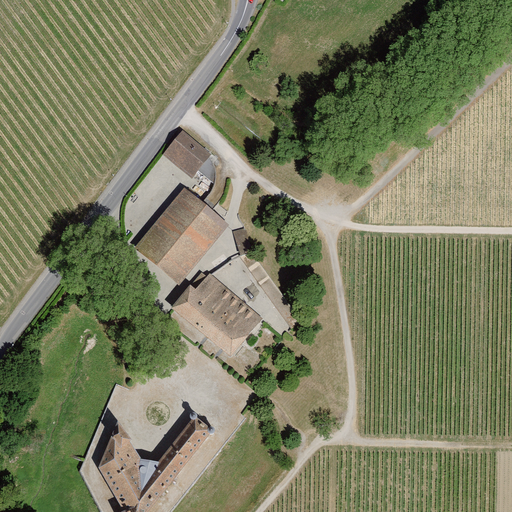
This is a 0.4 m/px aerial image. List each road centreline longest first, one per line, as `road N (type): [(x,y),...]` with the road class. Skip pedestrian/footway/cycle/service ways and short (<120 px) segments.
road 1 (residential): [(0,352),(226,48),(247,0)]
road 2 (track): [(179,109),(263,183),(334,224),(511,230)]
road 3 (track): [(258,511),(320,437),(346,435),(353,380),(334,224)]
road 4 (track): [(511,58),(334,224)]
road 5 (track): [(346,435),(511,445)]
